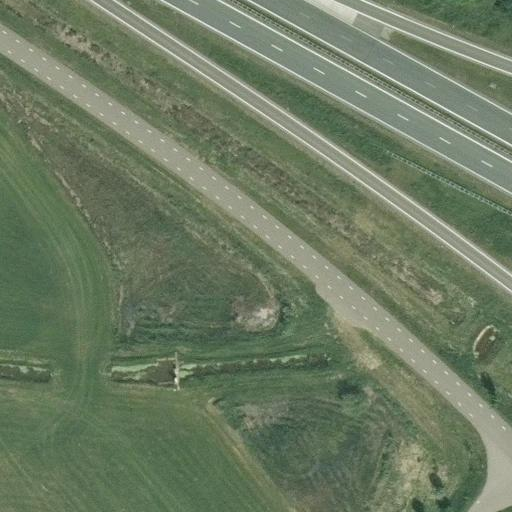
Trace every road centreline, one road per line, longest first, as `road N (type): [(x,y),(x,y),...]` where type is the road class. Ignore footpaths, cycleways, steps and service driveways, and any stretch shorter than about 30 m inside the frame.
road 1 (unclassified): [(511,450),(337,283),(171,154),(0,38)]
road 2 (trunk): [(101,0),(511,284)]
road 3 (trunk): [(185,0),(511,181)]
road 4 (trunk): [(511,132),(272,0)]
road 5 (trunk): [(511,66),(336,0)]
